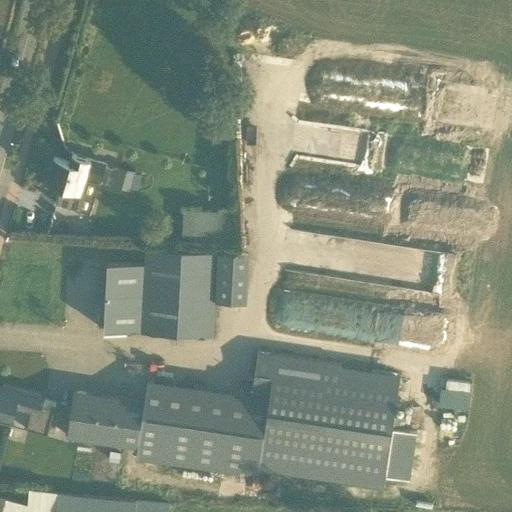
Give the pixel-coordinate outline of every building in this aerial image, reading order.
[(46,182),(59,186),(54,203),(88,212),(94,192),(97,179),(103,181),(108,163),(72,153),(70,161),(53,157),(46,182)] [(134,160),(123,157),(120,167),(117,166),(112,185),(134,190),(139,170),(132,169),(134,160)] [(233,211),(185,208),(183,238),(231,241),(233,211)] [(144,331),(180,332),(215,334),(218,275),(245,276),(246,250),(183,247),(144,246),(143,262),(107,261),(104,329),(144,331)] [(313,329),(443,348),(442,351),(449,352),(454,316),(443,314),(442,321),(343,307),(343,312),(316,308),(313,329)] [(401,374),(256,351),(249,393),(148,377),(144,400),(74,389),(67,431),(138,442),(136,458),(239,475),(240,469),(259,472),(261,462),(384,481),(386,472),(411,476),(420,418),(395,414),(401,374)] [(442,376),(442,403),(468,403),(469,376),(442,376)] [(0,385),(0,418),(11,422),(16,408),(29,412),(25,427),(46,433),(55,403),(44,400),(46,393),(5,381),(3,387),(0,385)] [(441,433),(465,432),(464,404),(441,405),(441,433)] [(120,450),(110,449),(108,459),(119,460),(120,450)] [(29,487),(27,502),(0,494),(0,511),(168,511),(170,503),(29,487)]
